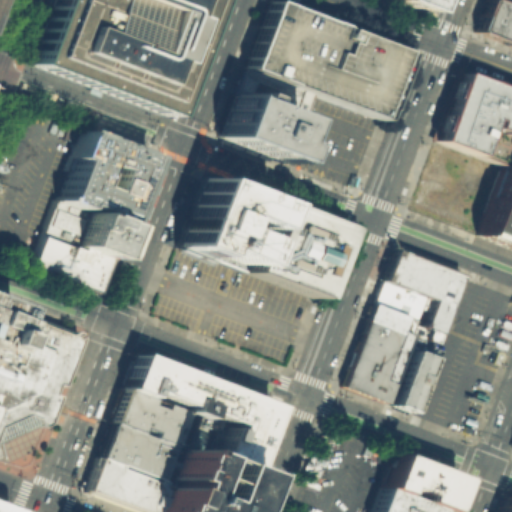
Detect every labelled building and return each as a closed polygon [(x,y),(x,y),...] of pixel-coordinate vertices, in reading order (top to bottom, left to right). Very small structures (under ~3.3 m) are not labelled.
[(200,0),(158,114),(22,62),(45,0),(200,0)] [(264,0),(400,51),(374,119),(307,94),(238,68),(264,0)] [(420,0),(416,11),(384,0),(420,0)] [(493,0),(511,7),(511,48),(470,32),(481,0),(493,0)] [(56,89),(58,74),(21,68),(19,83),(56,89)] [(238,68),(307,94),(298,119),(229,93),(238,68)] [(455,72),(511,93),(511,170),(497,165),(429,139),(455,72)] [(282,161),(213,135),(229,93),(298,119),(282,161)] [(118,223),(49,197),(75,127),(110,141),(145,154),(131,191),(118,223)] [(511,170),(497,165),(471,235),(511,250),(511,170)] [(198,176),(172,245),(240,270),(266,201),(198,176)] [(49,197),(118,223),(107,252),(105,259),(35,232),(49,197)] [(266,201),(240,270),(308,296),(334,227),(276,205),(266,201)] [(35,232),(105,259),(92,293),(22,267),(35,232)] [(377,279),(388,249),(456,275),(430,342),(420,338),(424,329),(417,326),(428,298),(377,279)] [(405,333),(396,330),(401,315),(368,303),(377,279),(428,298),(417,326),(424,329),(420,338),(430,342),(425,356),(406,349),(400,347),(405,333)] [(379,402),(336,385),(368,303),(401,315),(396,330),(405,333),(400,347),(379,402)] [(0,438),(0,326),(7,308),(19,312),(46,322),(75,333),(54,389),(41,424),(13,434),(0,438)] [(404,411),(425,356),(406,349),(385,404),(404,411)] [(118,387),(131,353),(265,404),(240,472),(172,446),(185,412),(118,387)] [(118,387),(185,412),(172,446),(105,421),(107,415),(118,387)] [(172,446),(158,481),(92,456),(105,421),(172,446)] [(240,472),(224,511),(147,511),(158,481),(172,446),(240,472)] [(452,477),(440,511),(376,487),(389,453),(421,465),(452,477)] [(158,481),(147,511),(137,511),(79,490),(92,456),(158,481)] [(439,511),(366,511),(376,487),(440,511),(439,511)] [(492,511),(500,494),(511,498),(511,511),(492,511)] [(0,511),(6,511),(9,506),(0,502),(0,511)]
